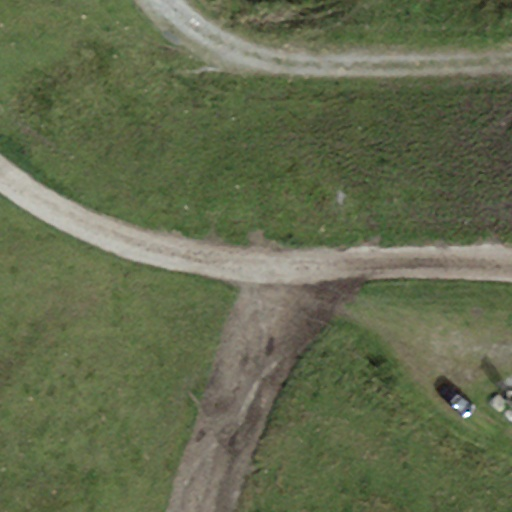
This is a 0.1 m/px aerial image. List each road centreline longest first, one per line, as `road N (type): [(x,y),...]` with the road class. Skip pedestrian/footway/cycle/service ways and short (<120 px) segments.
road 1 (track): [(158,0),(164,13),(251,63),(511,68)]
road 2 (track): [(0,174),(98,246),(272,270)]
road 3 (track): [(208,511),(272,270)]
road 4 (track): [(272,270),(511,264)]
